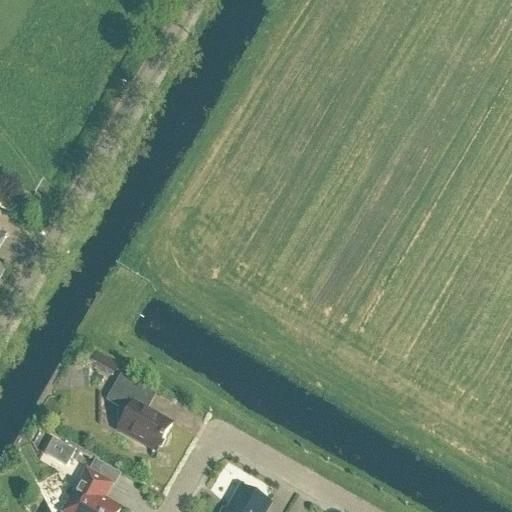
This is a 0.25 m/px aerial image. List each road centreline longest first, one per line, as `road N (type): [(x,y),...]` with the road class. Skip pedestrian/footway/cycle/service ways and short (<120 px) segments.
road 1 (residential): [(0,329),(192,0)]
road 2 (residential): [(171,511),(220,442),(235,443),(354,511)]
